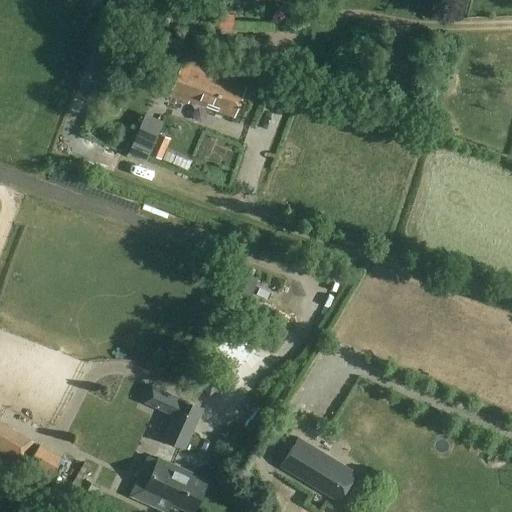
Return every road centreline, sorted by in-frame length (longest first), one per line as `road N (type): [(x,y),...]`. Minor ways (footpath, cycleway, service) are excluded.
road 1 (track): [(0,170),(308,277),(315,302),(284,349),(220,399)]
road 2 (unclassified): [(511,309),(242,209),(259,137)]
road 3 (track): [(511,28),(424,31),(332,19),(313,29)]
